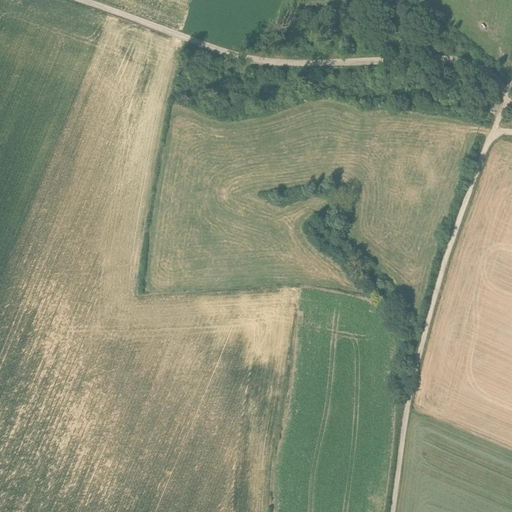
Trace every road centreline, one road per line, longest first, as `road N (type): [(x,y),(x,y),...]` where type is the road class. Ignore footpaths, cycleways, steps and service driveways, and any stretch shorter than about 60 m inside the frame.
road 1 (track): [(80,0),(260,61),(455,60),(477,68),(506,96)]
road 2 (track): [(506,96),(429,316),(392,511)]
